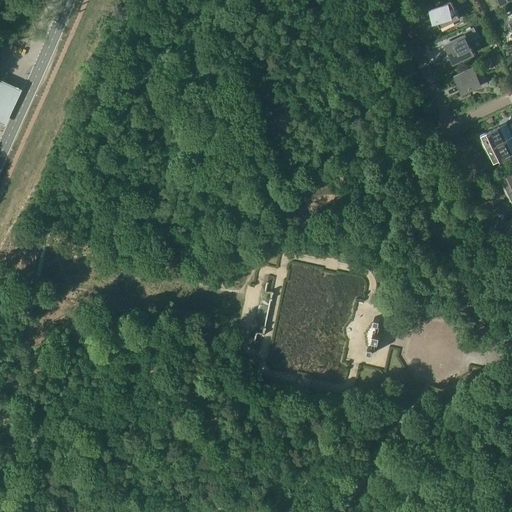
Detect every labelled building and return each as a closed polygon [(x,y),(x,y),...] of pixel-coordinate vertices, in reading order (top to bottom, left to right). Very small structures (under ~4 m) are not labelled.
[(440,27),(460,18),(451,0),(450,0),(432,9),(440,27)] [(463,32),(465,35),(446,44),(454,62),(474,52),(472,49),(474,48),(473,46),(471,47),(469,41),(479,37),(474,27),(463,32)] [(474,90),(490,86),(482,69),(475,71),(473,67),(455,76),(463,92),(473,87),(474,90)] [(0,77),(0,120),(5,123),(22,86),(0,77)] [(481,141),(486,150),(506,140),(511,137),(511,135),(506,123),(481,135),(483,140),(481,141)] [(511,137),(506,140),(486,150),(490,159),(492,158),(494,163),(511,153),(511,137)] [(506,192),(511,189),(511,172),(501,178),(504,182),(502,183),(506,192)] [(255,341),(256,333),(261,334),(262,334),(263,334),(263,332),(264,328),(264,326),(265,326),(264,326),(266,318),(267,318),(266,317),(268,308),(269,308),(269,307),(268,307),(270,299),(271,297),(270,297),(271,293),(272,293),(272,291),(271,291),(270,290),(265,289),(267,282),(268,282),(268,281),(267,281),(266,282),(265,290),(264,290),(270,292),(270,293),(269,297),(268,299),(269,299),(263,325),(262,327),(263,327),(262,332),(261,332),(261,333),(256,331),(256,332),(254,341),(254,342),(255,342),(255,341)] [(383,335),(384,331),(382,330),(383,325),(383,324),(380,323),(381,318),(375,317),(373,323),(376,324),(375,331),(373,331),(371,339),(373,339),(371,347),(368,346),(366,352),(373,354),(374,349),(377,350),(378,349),(379,344),(381,344),(382,340),(383,335)]
